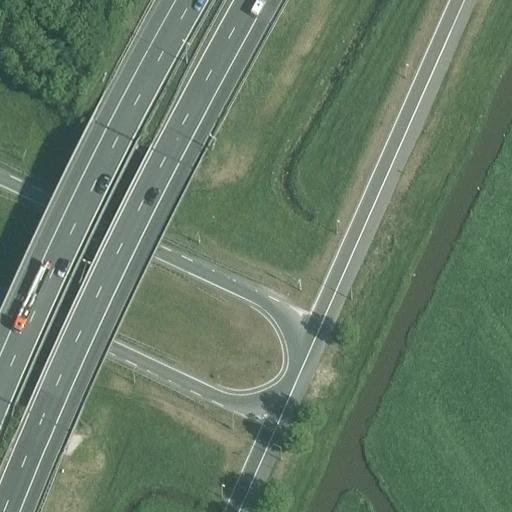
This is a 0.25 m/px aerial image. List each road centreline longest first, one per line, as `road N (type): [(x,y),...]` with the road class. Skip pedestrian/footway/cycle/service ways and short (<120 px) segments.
road 1 (motorway): [(9,511),(170,159),(260,0)]
road 2 (motorway): [(193,0),(118,137),(0,392)]
road 3 (motorway): [(305,343),(461,0)]
road 4 (secondary): [(305,343),(293,321),(255,299),(0,179)]
road 5 (secondary): [(0,296),(249,410),(276,408)]
